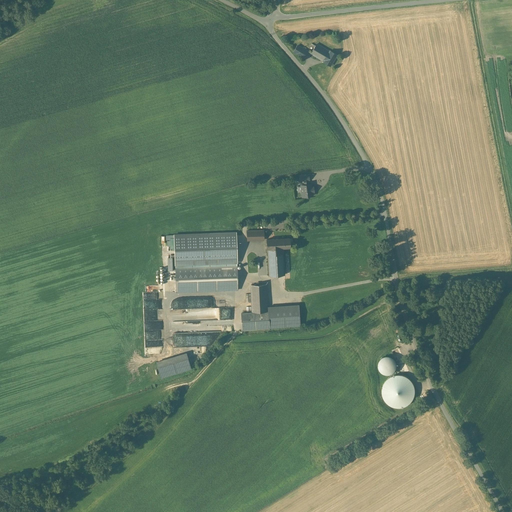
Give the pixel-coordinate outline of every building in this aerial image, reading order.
[(329,51),(317,44),(311,54),(323,61),(329,51)] [(307,51),(297,45),(295,49),(293,52),(300,55),(303,57),(307,51)] [(336,55),(329,51),(323,61),(330,65),(336,55)] [(310,184),(308,184),(307,180),(304,180),(305,184),(301,185),(302,192),(302,193),(304,192),(304,196),(305,196),(311,195),(312,195),(312,192),(313,191),(312,187),(311,187),(311,184),(310,184)] [(263,230),(246,230),(247,240),(264,240),(263,230)] [(236,233),(174,235),(175,262),(237,260),(236,233)] [(289,238),(267,239),(267,249),(283,248),(290,247),(289,238)] [(283,248),(267,249),(269,275),(284,274),(283,248)] [(237,264),(221,264),(221,265),(175,267),(176,292),(238,290),(237,264)] [(266,284),(251,285),(252,312),(267,311),(266,284)] [(298,305),(268,307),(268,312),(269,328),(299,325),(298,305)] [(234,319),(234,307),(215,307),(215,319),(234,319)] [(269,328),(268,312),(241,313),(242,330),(270,328),(269,328)] [(144,323),(145,344),(156,344),(156,333),(153,333),(152,323),(144,323)] [(186,353),(157,362),(161,377),(190,369),(186,353)] [(379,369),(380,372),(383,373),(386,374),(389,374),(392,374),(394,372),(396,369),(397,367),(397,364),(396,361),(394,359),(392,357),(389,356),(386,356),(383,357),(381,358),(379,361),(378,363),(378,366),(379,369)] [(383,396),(384,400),(387,403),(390,406),(394,407),(398,408),(402,407),(406,406),(409,403),(412,400),(414,397),(415,393),(415,389),(414,386),(412,382),(410,379),(407,377),(404,376),(400,375),(396,375),(392,376),(389,378),(386,381),(383,384),(382,388),(382,392),(383,396)]
